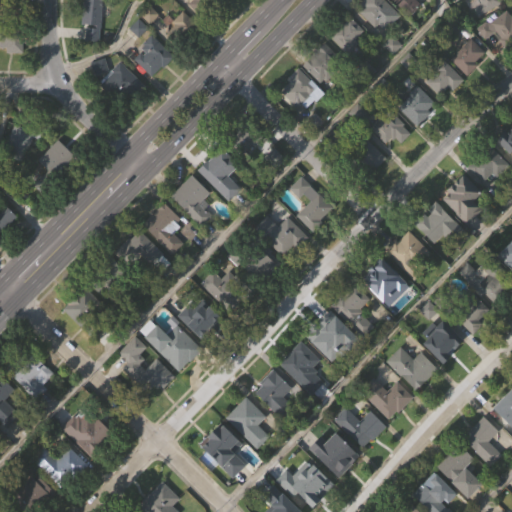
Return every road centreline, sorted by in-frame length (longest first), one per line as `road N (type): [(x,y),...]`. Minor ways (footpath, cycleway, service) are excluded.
road 1 (residential): [(88,511),(468,120),(511,87)]
road 2 (residential): [(0,285),(226,511)]
road 3 (secondary): [(214,61),(34,249)]
road 4 (residential): [(351,511),(511,341)]
road 5 (secondary): [(143,175),(303,12)]
road 6 (residential): [(371,222),(214,61)]
road 7 (residential): [(143,175),(61,79),(51,0)]
road 8 (secondary): [(0,321),(120,198)]
